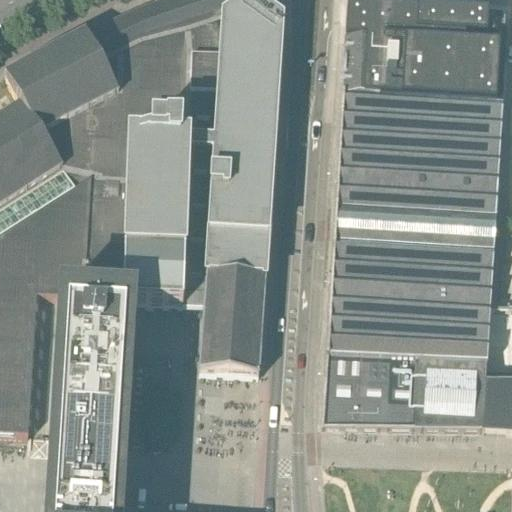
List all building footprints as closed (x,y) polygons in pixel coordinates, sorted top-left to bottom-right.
[(156,9),(155,10),(151,11),(112,27),(83,41),(84,41),(36,66),(5,85),(6,87),(11,95),(20,113),(0,125),(0,443),(1,443),(2,444),(21,445),(26,445),(27,445),(36,305),(60,307),(133,311),(133,313),(146,313),(146,315),(147,315),(147,313),(188,315),(189,298),(190,273),(191,263),(191,258),(192,241),(195,201),(201,110),(202,95),(203,72),(204,52),(205,35),(207,11),(223,0),(181,0),(180,1),(156,9)] [(280,28),(270,21),(242,0),(223,0),(207,11),(205,35),(204,52),(203,72),(202,95),(201,110),(195,201),(192,241),(191,258),(191,263),(190,273),(189,298),(204,299),(203,315),(199,380),(224,382),(253,383),(253,381),(258,381),(259,365),(260,355),(260,346),(261,346),(261,344),(260,344),(261,331),(262,329),(261,329),(262,321),(263,293),(264,283),(265,283),(265,278),(266,261),(268,221),(274,130),(275,115),(276,92),(278,72),(279,55),(280,31),(280,28)] [(342,96),(341,102),(501,111),(507,19),(347,10),(347,14),(346,23),(346,28),(345,40),(346,40),(345,44),(345,51),(344,63),(344,68),(344,71),(343,77),(343,80),(343,85),(342,96)] [(489,315),(492,270),(501,111),(341,102),(341,104),(342,104),(341,118),(340,118),(340,119),(340,123),(340,125),(340,130),(340,136),(339,136),(339,138),(339,141),(339,143),(339,149),(339,155),(338,155),(338,156),(337,160),(338,160),(338,162),(338,169),(338,173),(337,173),(337,175),(336,175),(336,178),(337,178),(337,180),(336,194),(335,193),(335,197),(336,197),(335,199),(336,199),(335,212),(334,212),(334,215),(334,216),(334,224),(334,225),(333,225),(333,226),(334,226),(334,233),(334,238),(333,238),(333,239),(333,240),(333,241),(333,249),(332,249),(332,252),(332,253),(332,254),(333,254),(332,260),(332,266),(331,266),(331,268),(331,271),(331,273),(331,286),(330,286),(330,290),(330,291),(330,303),(329,303),(329,305),(328,308),(329,308),(329,310),(329,322),(328,322),(328,323),(327,327),(328,327),(328,328),(327,340),(327,342),(326,342),(326,345),(327,345),(327,347),(326,359),(326,361),(325,361),(325,367),(325,371),(325,372),(325,383),(324,383),(324,385),(324,388),(324,392),(323,392),(323,395),(324,395),(324,401),(323,401),(323,405),(323,408),(322,408),(322,411),(323,411),(323,413),(322,424),(322,425),(321,425),(321,429),(322,429),(321,432),(321,435),(324,435),(482,437),(499,438),(508,438),(508,439),(511,439),(511,389),(505,389),(484,389),(485,377),(488,324),(489,315)] [(133,311),(60,307),(52,444),(49,500),(47,511),(122,511),(123,504),(126,447),(127,432),(133,313),(133,311)]
